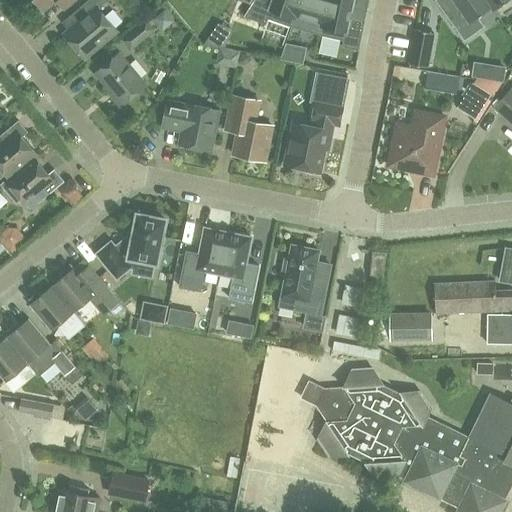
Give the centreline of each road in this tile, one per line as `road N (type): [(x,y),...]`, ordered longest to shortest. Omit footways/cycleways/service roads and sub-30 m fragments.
road 1 (residential): [(347,220),(120,181)]
road 2 (residential): [(347,220),(383,0)]
road 3 (residential): [(120,181),(0,25)]
road 4 (residential): [(511,214),(347,220)]
road 5 (residential): [(120,181),(0,285)]
